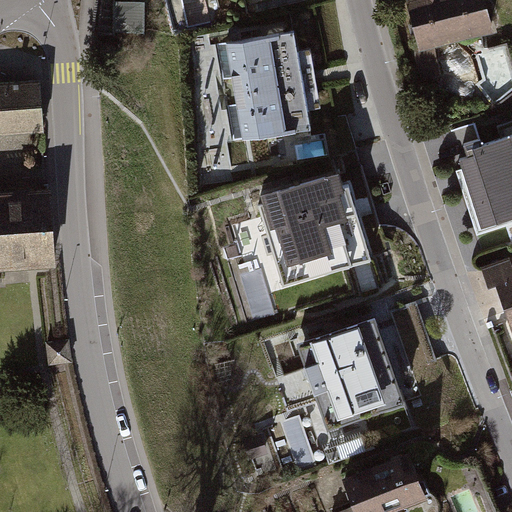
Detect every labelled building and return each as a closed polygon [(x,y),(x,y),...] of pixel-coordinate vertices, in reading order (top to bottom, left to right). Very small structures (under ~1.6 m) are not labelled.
[(402,0),(413,49),(492,31),(484,0),(402,0)] [(146,31),(147,4),(121,3),(120,30),(146,31)] [(306,42),(226,55),(240,150),(320,138),(306,42)] [(39,83),(0,85),(0,132),(42,129),(39,83)] [(461,166),(455,168),(474,225),(511,212),(511,134),(510,128),(467,142),(469,150),(457,154),(461,166)] [(338,173),(259,196),(285,283),(368,259),(348,190),(344,192),(338,173)] [(52,189),(0,191),(0,271),(57,268),(52,189)] [(511,277),(508,264),(483,272),(511,357),(511,356),(511,277)] [(376,324),(299,350),(328,432),(404,406),(376,324)] [(69,339),(46,343),(49,366),(73,362),(69,339)] [(295,452),(301,467),(317,461),(310,446),(295,452)] [(438,511),(422,465),(351,491),(358,511),(438,511)]
